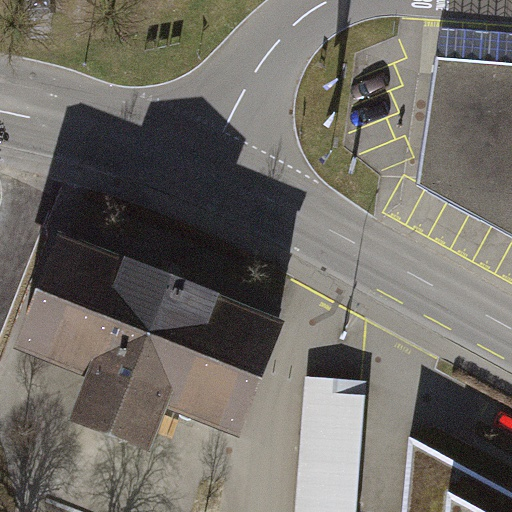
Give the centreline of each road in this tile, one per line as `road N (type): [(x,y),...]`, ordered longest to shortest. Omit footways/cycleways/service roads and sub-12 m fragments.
road 1 (tertiary): [(511,330),(201,167)]
road 2 (residential): [(201,167),(273,48),(337,0)]
road 3 (tertiary): [(201,167),(0,106)]
